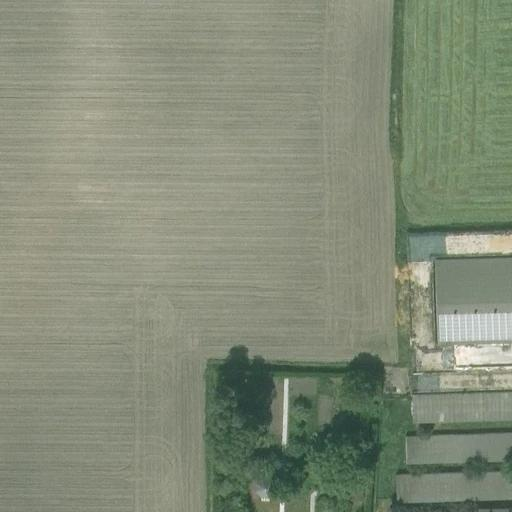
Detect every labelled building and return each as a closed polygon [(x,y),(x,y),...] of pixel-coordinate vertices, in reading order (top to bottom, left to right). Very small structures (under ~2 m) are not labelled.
[(436,344),(511,341),(511,255),(435,259),(436,344)] [(511,419),(511,391),(411,395),(412,423),(511,419)] [(511,460),(511,433),(404,437),(406,464),(511,460)] [(347,500),(361,500),(364,472),(326,471),(326,494),(345,494),(345,492),(348,492),(347,500)] [(511,499),(511,471),(396,474),(397,502),(511,499)] [(259,497),(268,497),(274,493),(275,483),(269,477),(260,477),(254,483),(254,491),(259,497)]
